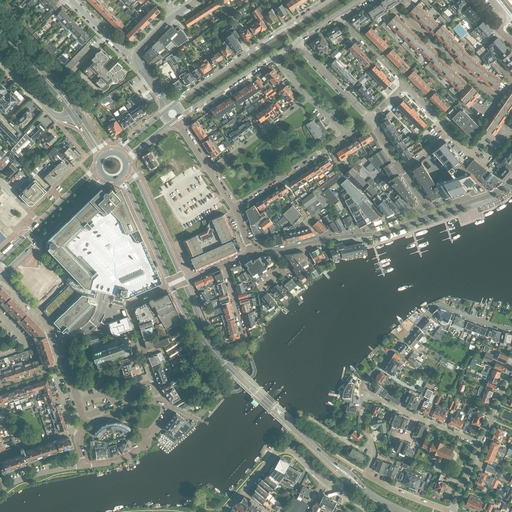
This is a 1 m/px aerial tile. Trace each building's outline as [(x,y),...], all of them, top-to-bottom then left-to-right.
[(49,11),(43,17),(46,19),(53,12),(53,13),(58,8),(57,8),(56,7),(55,6),(56,4),(52,0),(46,6),(50,10),(49,11)] [(441,26),(427,12),(418,4),(416,7),(412,3),(410,0),(379,0),(380,0),(380,1),(381,2),(369,10),(368,9),(367,9),(367,10),(367,11),(369,13),(374,21),(389,12),(388,11),(395,6),(401,2),(406,9),(410,14),(411,12),(414,15),(413,16),(415,18),(414,19),(415,20),(416,20),(418,21),(419,20),(426,27),(425,27),(427,29),(426,30),(426,31),(427,31),(428,31),(430,32),(431,31),(434,34),(433,35),(433,36),(436,33),(439,36),(438,37),(439,39),(439,40),(439,41),(440,41),(441,41),(443,42),(444,41),(447,44),(445,46),(445,47),(446,46),(450,49),(448,50),(450,51),(450,52),(450,53),(451,53),(452,53),(454,55),(455,54),(458,56),(455,59),(456,59),(457,58),(460,61),(459,62),(461,64),(460,65),(461,65),(461,66),(462,66),(462,65),(464,67),(465,66),(468,69),(467,70),(468,71),(469,71),(470,70),(473,73),(472,74),(474,75),(474,76),(474,77),(475,77),(476,77),(478,78),(479,77),(483,79),(482,81),(483,80),(486,82),(486,83),(488,85),(487,85),(487,86),(488,87),(489,87),(489,86),(491,88),(492,86),(496,89),(495,90),(502,81),(480,64),(476,61),(475,61),(464,50),(465,49),(453,37),(454,36),(442,25),(441,26)] [(459,0),(454,4),(452,7),(458,14),(460,13),(463,11),(465,9),(466,8),(464,5),(466,3),(466,2),(464,0),(459,0)] [(216,1),(211,5),(214,10),(219,6),(216,1)] [(290,11),(295,8),(290,1),(286,4),(290,11)] [(440,4),(436,9),(441,15),(446,10),(440,4)] [(211,5),(205,8),(209,13),(214,10),(211,5)] [(284,15),(287,13),(281,5),(275,8),(281,17),(281,16),(282,17),(284,15)] [(155,6),(151,10),(156,15),(160,11),(155,6)] [(259,6),(256,8),(257,10),(262,17),(264,16),(265,16),(267,20),(268,20),(270,22),(269,22),(270,24),(271,24),(272,24),(275,22),(275,21),(276,21),(275,20),(275,19),(276,19),(276,18),(275,17),(272,13),(274,12),(271,9),(270,10),(267,12),(267,13),(265,15),(262,10),(259,6)] [(460,13),(459,14),(461,17),(465,13),(467,16),(473,10),(472,9),(471,8),(469,6),(463,12),(463,11),(460,13)] [(58,8),(53,13),(54,13),(56,15),(56,16),(60,20),(66,14),(62,10),(60,11),(59,9),(58,9),(58,8)] [(205,8),(200,12),(203,16),(209,13),(205,8)] [(266,28),(264,24),(260,19),(262,17),(257,9),(254,11),(252,12),(258,21),(255,24),(260,32),(266,28)] [(153,19),(156,15),(151,10),(148,14),(153,19)] [(473,10),(467,16),(474,24),(480,19),(478,16),(476,13),(475,11),(474,11),(473,10)] [(200,12),(195,15),(198,20),(203,16),(200,12)] [(358,14),(356,16),(361,22),(363,23),(364,26),(366,24),(365,22),(370,18),(366,13),(363,14),(361,12),(360,12),(359,13),(358,14)] [(445,13),(442,16),(449,22),(451,20),(445,13)] [(66,14),(60,20),(65,24),(71,19),(66,14)] [(149,22),(153,19),(148,14),(144,18),(149,22)] [(195,15),(190,18),(193,23),(194,25),(197,24),(195,22),(198,20),(195,15)] [(402,20),(400,19),(396,15),(388,24),(394,30),(418,52),(419,51),(430,62),(429,63),(441,74),(453,85),(459,91),(460,90),(464,94),(460,98),(469,107),(469,106),(468,105),(471,102),(472,103),(474,101),(474,102),(475,102),(476,101),(476,100),(475,100),(480,94),(462,77),(463,77),(463,76),(462,76),(462,75),(461,76),(459,74),(458,75),(451,69),(452,68),(450,66),(451,66),(451,65),(450,64),(449,64),(449,65),(439,55),(440,53),(440,52),(439,52),(438,52),(436,51),(435,52),(429,45),(430,44),(428,43),(428,42),(428,41),(427,41),(425,42),(415,33),(415,32),(416,32),(415,31),(414,31),(412,30),(411,31),(404,24),(405,23),(403,22),(404,21),(404,20),(403,20),(402,20)] [(361,22),(356,16),(354,17),(352,18),(352,19),(351,19),(356,26),(361,22)] [(145,26),(149,22),(144,18),(140,21),(145,26)] [(190,18),(184,22),(187,27),(193,23),(190,18)] [(65,24),(63,27),(67,31),(69,29),(75,23),(71,19),(65,24)] [(142,30),(145,26),(140,21),(137,25),(142,30)] [(488,27),(487,26),(486,24),(485,23),(484,23),(484,22),(471,33),(476,38),(481,34),(484,38),(486,37),(487,38),(492,33),(491,32),(492,32),(487,27),(488,27)] [(75,23),(69,29),(74,33),(79,27),(75,23)] [(460,23),(454,28),(453,29),(462,38),(464,36),(468,33),(460,23)] [(34,31),(28,24),(25,27),(32,34),(34,31)] [(251,35),(249,32),(246,29),(240,33),(234,24),(232,26),(235,30),(239,37),(241,36),(245,42),(249,39),(251,37),(250,35),(251,35)] [(260,32),(255,24),(250,27),(254,34),(259,31),(260,32)] [(138,33),(142,30),(137,25),(133,29),(138,33)] [(79,27),(74,33),(78,38),(84,32),(79,27)] [(170,51),(187,40),(188,39),(184,34),(182,32),(183,32),(178,27),(175,29),(172,27),(159,41),(165,47),(170,51)] [(331,32),(328,34),(329,35),(328,36),(329,37),(330,37),(331,38),(330,39),(332,41),(336,38),(342,34),(341,32),(338,27),(331,31),(331,32)] [(367,32),(366,34),(370,38),(376,33),(377,31),(376,29),(374,31),(371,28),(367,32)] [(134,37),(138,33),(133,29),(129,32),(134,37)] [(236,39),(239,37),(235,30),(230,34),(230,35),(225,38),(234,51),(241,47),(236,39)] [(35,32),(32,35),(39,41),(42,39),(35,32)] [(78,38),(76,40),(82,46),(85,43),(90,38),(88,36),(84,32),(78,38)] [(131,41),(134,37),(129,32),(126,36),(131,41)] [(376,33),(370,38),(374,42),(380,37),(376,33)] [(321,56),(324,53),(323,51),(329,48),(326,44),(327,44),(324,38),(323,39),(322,37),(312,44),(315,48),(315,47),(319,54),(320,53),(321,56)] [(380,37),(374,42),(379,46),(384,41),(380,37)] [(349,38),(343,44),(346,47),(352,41),(349,38)] [(478,51),(477,52),(483,58),(488,64),(489,66),(492,63),(493,62),(494,62),(508,49),(504,45),(505,44),(503,42),(502,43),(498,38),(489,46),(487,48),(489,52),(486,55),(480,49),(478,51)] [(231,53),(228,48),(230,46),(226,40),(223,42),(224,43),(219,47),(220,49),(220,50),(224,57),(231,53)] [(43,47),(48,51),(53,46),(52,45),(53,44),(50,41),(49,42),(48,41),(43,47)] [(165,47),(159,41),(152,48),(163,58),(159,54),(165,47)] [(384,41),(379,46),(383,51),(388,45),(384,41)] [(69,70),(91,49),(86,44),(65,66),(69,70)] [(348,59),(359,48),(354,44),(349,49),(351,52),(350,53),(350,54),(346,57),(348,59)] [(406,45),(404,47),(411,54),(413,52),(406,45)] [(54,46),(53,46),(48,51),(52,55),(57,50),(56,49),(57,48),(54,46)] [(163,58),(152,48),(144,57),(150,66),(163,58)] [(357,58),(363,52),(359,48),(348,59),(349,60),(353,56),(356,59),(357,58)] [(333,58),(340,52),(337,49),(331,56),(333,58)] [(511,72),(511,52),(509,49),(498,59),(511,73),(511,72)] [(111,58),(109,56),(108,57),(105,55),(106,54),(106,53),(105,54),(101,50),(98,52),(97,52),(95,54),(96,55),(91,59),(93,61),(84,71),(87,75),(89,73),(93,76),(92,76),(93,77),(96,73),(98,74),(96,75),(98,77),(99,76),(101,77),(97,81),(101,84),(99,86),(103,90),(114,79),(116,82),(119,78),(120,79),(123,77),(122,76),(125,72),(121,68),(122,67),(117,62),(109,71),(103,66),(111,58)] [(393,50),(387,55),(392,59),(397,54),(393,50)] [(212,51),(206,55),(211,64),(213,63),(214,64),(218,61),(214,55),(212,51)] [(218,52),(214,55),(218,61),(223,58),(218,52)] [(367,57),(363,52),(357,58),(360,60),(358,62),(359,62),(357,64),(358,65),(360,64),(362,62),(367,57)] [(179,53),(174,56),(177,62),(182,58),(179,53)] [(172,54),(167,57),(168,60),(167,60),(171,66),(177,62),(174,56),(172,54)] [(397,54),(392,59),(396,64),(401,58),(397,54)] [(60,56),(58,58),(64,64),(69,60),(67,58),(66,58),(63,55),(61,57),(60,56)] [(371,61),(367,57),(362,62),(366,66),(364,68),(366,70),(370,66),(368,64),(371,61)] [(401,58),(396,64),(400,68),(405,62),(401,58)] [(202,61),(201,62),(207,71),(212,68),(206,59),(203,61),(204,63),(203,63),(202,61)] [(336,70),(342,65),(339,62),(337,59),(331,65),(336,70)] [(405,62),(400,68),(405,72),(410,67),(408,65),(410,62),(408,60),(405,62)] [(202,74),(207,71),(201,62),(199,63),(201,65),(197,67),(202,74)] [(342,76),(347,70),(345,67),(344,67),(342,65),(336,70),(342,76)] [(376,66),(369,72),(373,76),(380,70),(376,66)] [(430,68),(428,70),(435,76),(437,74),(430,68)] [(190,70),(196,78),(201,75),(196,69),(193,71),(192,69),(190,70)] [(272,70),(265,75),(268,78),(266,80),(268,82),(270,81),(277,75),(272,70)] [(352,76),(350,73),(347,70),(342,76),(347,81),(352,76)] [(380,70),(373,76),(377,80),(384,73),(380,70)] [(413,81),(418,76),(414,71),(409,77),(413,81)] [(190,82),(184,73),(183,72),(179,75),(185,85),(190,82)] [(185,72),(184,73),(190,82),(195,79),(190,72),(186,74),(185,72)] [(384,73),(377,80),(381,84),(388,77),(384,73)] [(277,75),(270,81),(272,83),(271,84),(273,86),(281,80),(277,75)] [(355,78),(352,76),(347,81),(352,86),(358,80),(355,78)] [(417,85),(423,80),(418,76),(413,81),(417,85)] [(388,77),(381,84),(385,88),(392,81),(388,77)] [(257,79),(257,80),(255,82),(261,89),(263,86),(257,79)] [(174,83),(172,84),(175,90),(176,89),(178,88),(177,88),(178,88),(179,90),(183,87),(178,80),(176,81),(174,83)] [(421,89),(427,84),(423,80),(417,85),(421,89)] [(0,107),(3,111),(5,113),(5,112),(10,108),(11,109),(13,107),(14,108),(21,101),(11,91),(10,93),(10,92),(9,93),(6,91),(5,90),(6,89),(0,82),(0,107)] [(252,83),(247,86),(252,94),(257,91),(252,83)] [(431,88),(427,84),(421,89),(426,94),(431,88)] [(247,86),(243,89),(248,97),(252,94),(247,86)] [(281,93),(284,97),(290,91),(286,86),(278,93),(280,95),(281,93)] [(362,86),(357,91),(361,95),(367,90),(362,86)] [(367,90),(361,95),(366,100),(371,95),(374,92),(371,89),(370,88),(370,87),(367,90)] [(243,89),(238,92),(243,100),(248,97),(243,89)] [(440,96),(443,93),(445,91),(443,89),(438,94),(436,92),(430,98),(434,102),(440,96)] [(503,124),(511,111),(511,89),(509,94),(508,94),(507,94),(507,95),(508,95),(508,96),(500,107),(499,107),(498,107),(498,108),(498,109),(499,109),(493,117),(490,121),(490,120),(489,121),(489,122),(489,123),(485,128),(495,135),(503,124)] [(295,96),(290,91),(284,97),(282,98),(287,103),(295,96)] [(238,92),(233,95),(239,103),(243,100),(238,92)] [(371,95),(366,100),(370,104),(373,101),(374,102),(380,96),(378,93),(374,97),(371,95)] [(109,95),(101,100),(102,102),(103,102),(104,103),(109,100),(110,102),(113,101),(109,95)] [(437,105),(443,99),(440,96),(434,102),(437,105)] [(229,98),(224,101),(230,109),(234,106),(229,98)] [(441,109),(447,103),(443,99),(437,105),(441,109)] [(404,100),(398,107),(402,111),(408,104),(404,100)] [(224,101),(220,104),(225,112),(230,109),(224,101)] [(275,112),(273,110),(276,108),(272,103),(265,109),(270,115),(275,112)] [(450,107),(447,103),(441,109),(444,112),(450,107)] [(100,104),(94,109),(97,112),(102,106),(100,104)] [(142,115),(146,112),(140,104),(138,105),(139,106),(137,107),(142,115)] [(220,104),(215,107),(221,115),(225,112),(220,104)] [(408,104),(402,111),(405,115),(412,108),(408,104)] [(142,115),(137,107),(136,106),(135,107),(136,108),(134,110),(139,117),(142,115)] [(215,107),(211,110),(216,118),(221,115),(215,107)] [(412,108),(405,115),(409,119),(416,112),(412,108)] [(14,114),(11,116),(11,117),(16,122),(22,128),(32,118),(34,115),(29,109),(26,112),(22,115),(19,119),(14,114)] [(265,119),(270,115),(265,109),(260,113),(265,119)] [(462,109),(453,118),(472,138),(482,129),(464,111),(465,111),(464,110),(463,110),(462,109)] [(135,120),(139,117),(134,110),(132,111),(131,110),(129,111),(135,120)] [(134,121),(129,113),(128,113),(126,111),(122,114),(129,125),(134,121)] [(416,112),(409,119),(413,122),(420,116),(416,112)] [(260,122),(264,120),(265,119),(260,113),(255,116),(260,122)] [(123,128),(129,125),(122,114),(117,117),(119,120),(118,120),(123,128)] [(420,116),(413,122),(417,126),(424,119),(420,116)] [(384,122),(381,124),(384,128),(391,123),(387,117),(383,119),(384,122)] [(112,124),(107,127),(113,136),(122,130),(116,121),(113,118),(110,120),(112,124)] [(424,119),(417,126),(421,130),(428,123),(424,119)] [(193,129),(200,125),(197,120),(190,124),(193,129)] [(249,120),(244,124),(248,130),(253,127),(251,124),(252,124),(249,120)] [(330,136),(325,128),(321,121),(316,124),(314,120),(307,125),(316,139),(318,137),(321,142),(330,136)] [(17,140),(0,122),(0,134),(11,146),(17,140)] [(11,150),(10,151),(14,155),(15,154),(19,158),(35,143),(34,142),(47,129),(41,122),(36,127),(39,129),(30,138),(25,133),(24,135),(11,150)] [(391,123),(384,128),(387,132),(395,127),(394,125),(394,124),(393,122),(391,124),(391,123)] [(244,124),(239,128),(243,134),(248,130),(244,124)] [(197,134),(203,130),(200,125),(193,129),(197,134)] [(20,138),(24,135),(15,126),(13,127),(19,133),(17,135),(20,138)] [(237,129),(234,131),(239,138),(243,134),(239,128),(237,126),(235,127),(237,129)] [(395,127),(387,132),(389,136),(397,132),(395,129),(396,128),(395,127)] [(229,131),(225,134),(227,136),(228,136),(231,139),(232,139),(234,141),(239,138),(234,131),(232,129),(229,131)] [(207,135),(203,130),(197,134),(200,140),(207,135)] [(371,135),(369,132),(364,135),(369,143),(376,139),(373,134),(371,135)] [(397,132),(389,136),(392,141),(400,135),(399,134),(397,132)] [(45,133),(40,138),(43,141),(44,142),(43,144),(47,148),(49,146),(50,146),(49,145),(51,144),(57,139),(52,134),(49,137),(45,133)] [(209,138),(202,143),(205,148),(212,143),(215,142),(215,141),(211,135),(208,137),(209,138)] [(369,143),(364,135),(359,138),(364,146),(369,143)] [(400,135),(392,141),(395,145),(403,140),(400,135)] [(403,140),(395,145),(398,149),(414,139),(410,135),(403,140)] [(381,147),(376,139),(369,143),(375,151),(381,147)] [(414,139),(398,149),(400,153),(417,142),(414,139)] [(358,140),(352,143),(357,150),(360,148),(363,152),(361,154),(363,157),(367,154),(362,146),(362,147),(358,140)] [(212,143),(205,148),(209,153),(215,148),(218,147),(215,142),(212,143)] [(417,142),(400,153),(403,157),(415,150),(417,148),(420,146),(419,145),(417,142)] [(436,150),(434,152),(454,177),(440,188),(438,185),(437,185),(442,192),(445,197),(452,195),(453,195),(460,193),(473,188),(474,188),(475,189),(476,191),(485,189),(464,167),(465,166),(455,154),(450,148),(445,142),(441,145),(441,146),(438,148),(436,150)] [(352,143),(348,146),(352,153),(353,155),(358,152),(357,150),(352,143)] [(65,145),(60,150),(63,154),(66,157),(70,161),(69,163),(73,167),(74,165),(79,160),(81,159),(78,156),(79,155),(74,150),(73,151),(69,147),(68,148),(65,145)] [(348,146),(343,149),(348,156),(352,153),(348,146)] [(54,147),(41,161),(43,163),(49,157),(55,163),(54,164),(54,166),(52,166),(48,169),(51,171),(43,178),(52,187),(56,182),(58,181),(61,179),(61,178),(62,177),(73,167),(69,163),(54,147)] [(215,148),(209,153),(212,158),(219,153),(221,151),(218,147),(215,148)] [(159,153),(161,157),(164,155),(159,148),(150,153),(146,156),(146,155),(145,156),(145,157),(144,157),(148,164),(147,165),(148,166),(148,167),(149,168),(150,167),(151,168),(157,164),(153,157),(159,153)] [(343,149),(337,153),(342,161),(348,157),(348,156),(343,149)] [(511,149),(502,163),(503,164),(511,170),(511,149)] [(383,150),(368,159),(372,163),(378,169),(379,170),(381,169),(391,162),(383,150)] [(415,150),(403,157),(406,162),(413,157),(410,153),(415,150)] [(328,159),(323,162),(329,171),(331,170),(330,168),(334,165),(332,162),(331,163),(328,159)] [(482,177),(483,176),(487,171),(474,159),(466,168),(472,173),(475,176),(476,175),(482,182),(490,190),(489,190),(490,190),(491,191),(494,188),(484,179),(482,177)] [(329,171),(323,162),(319,165),(324,174),(325,174),(329,171)] [(381,169),(379,170),(383,174),(394,167),(391,162),(381,169)] [(511,171),(503,164),(502,163),(501,162),(497,166),(499,168),(495,172),(500,176),(506,181),(511,173),(511,171)] [(372,163),(367,168),(370,172),(374,169),(376,171),(378,169),(372,163)] [(432,202),(444,197),(435,182),(422,163),(411,170),(432,202)] [(12,165),(10,166),(4,172),(6,174),(6,175),(7,176),(8,176),(8,177),(16,169),(12,165)] [(324,174),(319,165),(314,168),(318,175),(319,177),(324,174)] [(394,167),(383,174),(384,176),(389,181),(399,175),(394,167)] [(318,175),(314,168),(309,171),(313,178),(318,175)] [(367,183),(352,169),(352,168),(346,174),(344,176),(347,179),(357,188),(359,190),(367,183)] [(496,188),(502,182),(488,170),(487,171),(483,176),(486,179),(496,188)] [(313,178),(309,171),(304,174),(309,181),(313,178)] [(349,231),(357,227),(351,216),(345,206),(344,207),(343,205),(342,205),(339,201),(340,201),(330,188),(335,184),(335,185),(340,181),(343,182),(347,179),(344,176),(340,172),(319,188),(319,189),(313,193),(318,199),(325,208),(327,211),(333,207),(339,216),(341,215),(343,220),(349,231)] [(309,181),(304,174),(299,177),(304,184),(309,181)] [(399,175),(389,181),(395,187),(413,207),(418,203),(399,175)] [(384,176),(378,181),(383,187),(388,183),(389,181),(384,176)] [(304,184),(299,177),(295,181),(299,187),(304,184)] [(371,178),(367,182),(370,186),(378,194),(384,201),(385,200),(395,212),(395,213),(401,211),(394,204),(388,197),(387,195),(375,182),(371,178)] [(32,206),(47,192),(35,179),(19,195),(29,206),(30,205),(31,205),(32,206)] [(371,208),(373,207),(375,205),(368,198),(359,190),(357,188),(347,179),(343,182),(342,184),(347,191),(352,197),(355,200),(360,205),(359,205),(362,209),(364,212),(371,221),(380,217),(371,208)] [(300,189),(299,187),(295,181),(290,184),(295,192),(300,189)] [(285,186),(280,189),(284,195),(289,192),(285,186)] [(371,198),(376,192),(369,186),(364,192),(371,198)] [(69,286),(43,310),(60,328),(59,329),(61,331),(62,331),(63,332),(64,331),(66,333),(72,331),(73,331),(74,330),(75,330),(76,329),(77,329),(78,328),(79,328),(80,327),(81,326),(82,326),(83,325),(84,325),(84,324),(85,324),(92,332),(93,331),(96,328),(98,325),(101,322),(105,324),(108,323),(128,316),(124,306),(125,302),(126,298),(162,283),(153,264),(148,251),(135,222),(129,209),(120,188),(115,193),(111,189),(109,192),(108,191),(107,191),(106,191),(105,191),(104,191),(104,192),(101,189),(74,214),(69,219),(69,220),(48,240),(50,242),(49,243),(49,244),(49,245),(49,246),(50,247),(48,249),(63,265),(73,275),(72,277),(71,277),(70,278),(70,277),(69,277),(68,277),(67,277),(67,278),(66,278),(66,279),(66,280),(67,281),(66,281),(67,282),(66,283),(67,284),(69,286)] [(284,195),(280,189),(275,192),(280,198),(284,195)] [(389,194),(387,195),(388,197),(394,204),(395,203),(402,211),(407,209),(407,208),(394,194),(396,192),(394,189),(389,194)] [(367,223),(371,221),(364,212),(362,209),(359,205),(360,205),(355,200),(352,197),(347,191),(342,194),(360,227),(367,223)] [(280,198),(275,192),(271,195),(275,202),(276,204),(281,201),(280,198)] [(396,192),(394,194),(407,208),(407,209),(412,207),(411,206),(401,195),(400,196),(396,192)] [(336,225),(327,211),(325,208),(318,199),(313,193),(302,201),(307,207),(312,214),(316,211),(322,215),(324,217),(331,231),(340,233),(336,225)] [(275,202),(271,195),(266,198),(270,205),(275,202)] [(387,216),(394,213),(384,201),(379,195),(373,199),(376,202),(376,203),(387,216)] [(270,205),(266,198),(261,201),(265,208),(270,205)] [(265,208),(261,201),(259,202),(258,202),(257,203),(257,204),(256,204),(260,211),(265,208)] [(264,237),(264,235),(254,224),(261,218),(266,214),(264,212),(260,214),(255,205),(246,211),(256,238),(264,237)] [(375,205),(373,207),(382,217),(384,216),(375,205)] [(313,231),(301,217),(303,216),(293,206),(284,214),(283,214),(284,215),(284,216),(287,219),(293,226),(295,228),(297,230),(295,232),(299,237),(300,236),(302,239),(316,235),(313,231)] [(274,225),(284,216),(284,215),(283,214),(284,214),(279,210),(277,212),(279,214),(272,222),(268,217),(273,214),(271,211),(269,213),(266,214),(261,218),(254,224),(264,235),(266,234),(264,231),(269,227),(272,232),(277,228),(276,227),(274,225)] [(235,238),(227,220),(225,214),(210,221),(206,231),(183,241),(183,242),(192,262),(190,262),(193,268),(192,268),(193,270),(195,269),(196,272),(197,271),(196,271),(202,269),(203,269),(203,268),(207,266),(207,267),(208,266),(212,264),(213,264),(212,264),(217,262),(218,262),(217,262),(222,260),(227,258),(227,257),(232,255),(232,256),(232,255),(236,254),(237,254),(236,251),(240,249),(240,247),(239,248),(236,242),(237,241),(236,238),(235,238)] [(280,225),(287,219),(284,216),(277,222),(280,225)] [(341,233),(347,230),(340,218),(335,221),(341,233)] [(320,234),(328,229),(327,227),(319,220),(313,227),(320,234)] [(298,238),(299,237),(295,232),(297,230),(295,228),(293,226),(283,228),(284,233),(285,234),(287,243),(300,240),(298,238)] [(278,231),(277,231),(280,245),(285,243),(284,236),(281,233),(278,234),(278,231)] [(330,256),(329,257),(330,258),(331,259),(332,259),(333,259),(342,256),(342,259),(343,259),(344,260),(345,259),(346,258),(345,257),(362,254),(362,253),(366,252),(365,248),(365,247),(365,246),(363,247),(362,244),(345,247),(344,245),(343,246),(342,243),(335,245),(336,249),(330,251),(331,254),(330,255),(330,256)] [(315,263),(324,258),(325,260),(328,259),(324,251),(321,253),(319,248),(316,250),(316,249),(312,251),(313,252),(310,253),(315,263)] [(293,255),(292,255),(299,264),(306,274),(307,276),(315,270),(309,260),(309,261),(308,261),(303,252),(293,254),(293,255)] [(287,254),(284,255),(288,260),(290,262),(291,265),(294,268),(293,269),(301,280),(307,276),(306,274),(299,264),(292,255),(293,255),(293,254),(292,254),(287,254)] [(264,256),(259,257),(266,267),(269,269),(272,271),(276,267),(274,264),(275,264),(269,256),(264,256)] [(266,267),(259,257),(257,258),(256,258),(251,259),(248,261),(248,260),(239,263),(241,265),(241,266),(245,270),(245,271),(250,279),(251,281),(253,284),(257,280),(255,278),(260,275),(261,276),(262,275),(261,274),(269,269),(266,267)] [(241,266),(241,265),(239,265),(238,263),(229,266),(231,271),(232,274),(241,271),(242,273),(245,271),(245,270),(241,266)] [(53,275),(55,273),(47,264),(43,268),(48,273),(46,275),(52,281),(55,278),(53,275)] [(316,264),(313,265),(316,271),(319,275),(321,273),(316,264)] [(220,269),(213,273),(216,279),(217,282),(219,281),(220,282),(223,280),(223,279),(221,271),(220,269)] [(239,282),(242,281),(249,278),(245,272),(237,277),(239,282)] [(213,273),(207,275),(212,284),(212,285),(213,284),(212,281),(216,279),(213,273)] [(207,275),(202,278),(205,285),(207,288),(212,285),(212,284),(207,275)] [(195,281),(194,283),(199,293),(204,291),(204,289),(202,286),(205,285),(202,278),(195,281)] [(288,281),(285,278),(281,282),(289,291),(296,285),(291,279),(288,281)] [(49,290),(55,284),(52,281),(46,287),(49,290)] [(215,285),(213,286),(214,289),(214,291),(225,287),(224,282),(217,284),(214,285),(215,285)] [(243,282),(235,285),(237,294),(245,291),(244,289),(247,288),(246,284),(243,285),(243,282)] [(288,292),(282,286),(281,285),(279,287),(277,284),(271,290),(274,293),(276,296),(280,300),(282,297),(283,298),(285,296),(285,295),(286,294),(285,294),(288,292)] [(45,332),(2,287),(1,288),(0,287),(0,303),(33,337),(35,340),(42,364),(44,364),(45,367),(53,364),(53,361),(54,361),(45,332)] [(225,287),(214,291),(215,293),(216,296),(220,295),(227,293),(225,287)] [(199,293),(199,294),(203,302),(207,301),(207,302),(210,301),(208,299),(206,294),(204,291),(199,293)] [(182,323),(169,293),(153,300),(153,299),(152,299),(151,299),(150,300),(149,301),(149,302),(151,305),(166,330),(182,323)] [(219,298),(214,300),(214,302),(218,301),(228,298),(227,294),(226,293),(218,296),(219,298)] [(276,303),(268,294),(267,293),(261,298),(264,301),(262,304),(264,306),(262,307),(262,309),(264,311),(266,311),(267,310),(268,310),(273,306),(274,306),(275,305),(275,304),(276,303)] [(218,308),(214,310),(215,312),(219,311),(219,310),(231,307),(230,302),(222,305),(222,306),(218,308)] [(155,317),(147,303),(140,307),(140,306),(135,308),(135,310),(136,314),(139,322),(155,317)] [(244,305),(241,306),(243,313),(252,311),(250,303),(244,305)] [(449,328),(452,321),(450,319),(452,314),(446,311),(441,308),(439,307),(437,309),(433,313),(439,319),(438,320),(440,323),(448,326),(447,327),(449,328)] [(253,311),(243,314),(247,328),(252,327),(251,325),(255,324),(252,314),(254,314),(254,312),(253,311)] [(225,314),(221,315),(223,321),(225,320),(233,317),(234,317),(232,312),(225,314)] [(466,322),(464,320),(465,319),(456,315),(453,323),(461,326),(460,329),(462,331),(466,322)] [(128,316),(108,324),(109,327),(112,335),(114,334),(119,333),(125,331),(132,328),(129,321),(128,316)] [(155,317),(139,322),(138,323),(140,328),(157,323),(156,317),(155,317)] [(424,322),(420,327),(425,330),(425,329),(427,331),(430,327),(433,323),(427,318),(424,322)] [(225,329),(221,330),(221,331),(236,327),(234,322),(224,325),(225,329)] [(155,326),(161,340),(155,342),(154,338),(144,341),(147,349),(155,346),(156,348),(163,345),(171,359),(192,350),(179,329),(166,334),(161,323),(155,326)] [(473,323),(468,334),(471,334),(471,333),(474,335),(475,332),(478,325),(473,323)] [(153,325),(140,329),(144,340),(156,336),(153,325)] [(221,331),(220,332),(221,336),(224,335),(223,333),(226,332),(226,331),(228,331),(229,335),(237,332),(236,327),(221,331)] [(480,333),(478,338),(480,339),(481,337),(484,338),(487,329),(482,327),(480,333)] [(416,332),(413,335),(419,340),(421,342),(422,341),(423,342),(425,342),(426,341),(426,339),(422,336),(424,333),(419,329),(416,332)] [(487,336),(490,337),(492,338),(490,342),(493,342),(494,340),(496,331),(492,329),(491,331),(489,330),(487,336)] [(494,340),(494,341),(498,343),(499,341),(501,341),(502,334),(501,333),(501,332),(496,331),(494,340)] [(433,337),(441,341),(444,336),(436,332),(433,337)] [(508,343),(510,333),(503,332),(502,334),(501,341),(508,343)] [(97,334),(85,338),(87,345),(89,344),(92,353),(95,362),(96,361),(98,369),(98,370),(100,370),(99,369),(115,364),(114,360),(114,359),(117,358),(118,358),(118,359),(118,358),(121,357),(121,358),(122,357),(130,354),(130,355),(131,355),(131,354),(132,354),(132,353),(131,353),(130,352),(130,351),(132,351),(132,350),(131,347),(130,348),(130,347),(130,346),(131,346),(130,344),(130,343),(129,344),(129,343),(128,339),(127,340),(126,340),(126,338),(127,337),(126,337),(125,337),(125,336),(124,336),(124,337),(121,338),(120,338),(120,339),(119,339),(120,339),(119,339),(119,340),(117,340),(116,340),(116,341),(115,341),(116,341),(113,342),(112,341),(112,342),(109,343),(108,343),(108,342),(105,343),(103,340),(104,340),(103,337),(103,334),(102,333),(97,334)] [(410,339),(407,342),(413,347),(416,344),(416,343),(419,345),(422,343),(421,342),(419,340),(413,335),(410,339)] [(407,347),(403,343),(398,350),(402,354),(406,349),(409,351),(411,349),(408,346),(407,347)] [(161,352),(149,357),(152,366),(164,361),(164,362),(166,361),(161,352)] [(396,352),(392,357),(399,362),(402,364),(403,361),(405,362),(406,360),(396,352)] [(484,358),(483,360),(490,361),(492,362),(493,360),(492,359),(493,355),(486,352),(484,358)] [(505,363),(508,356),(500,352),(499,354),(499,353),(497,357),(498,358),(497,359),(505,363)] [(413,353),(411,355),(424,364),(426,360),(424,359),(423,359),(422,359),(413,353)] [(418,361),(410,356),(407,360),(415,366),(418,361)] [(126,359),(121,361),(122,362),(124,370),(124,371),(124,372),(124,374),(125,375),(139,371),(137,365),(137,363),(136,363),(136,361),(133,362),(132,359),(131,359),(131,357),(126,359)] [(399,368),(402,364),(399,362),(392,357),(392,358),(391,358),(390,359),(390,361),(388,364),(400,371),(401,370),(399,368)] [(454,368),(456,362),(442,357),(439,363),(454,368)] [(180,358),(172,362),(173,366),(182,362),(180,358)] [(38,369),(40,369),(37,360),(34,361),(33,361),(32,361),(35,370),(35,372),(38,371),(38,369)] [(494,368),(502,371),(504,365),(494,361),(494,362),(496,363),(494,368)] [(20,375),(25,373),(22,364),(21,362),(16,364),(20,375)] [(15,377),(20,375),(16,364),(12,365),(12,367),(15,377)] [(400,371),(388,364),(387,366),(385,366),(385,368),(385,369),(384,369),(394,376),(396,372),(397,371),(399,373),(400,371)] [(168,383),(164,372),(161,365),(153,368),(160,387),(168,383)] [(10,378),(8,370),(7,367),(2,368),(6,380),(10,378)] [(487,372),(487,373),(488,373),(499,377),(501,372),(493,369),(489,367),(487,372)] [(380,371),(375,379),(382,384),(382,385),(386,387),(390,382),(387,380),(390,376),(387,375),(380,371)] [(482,371),(481,374),(486,376),(486,379),(488,380),(496,383),(499,377),(488,373),(487,373),(482,371)] [(163,392),(172,386),(182,381),(186,378),(184,374),(168,383),(160,387),(163,392)] [(347,402),(352,403),(353,403),(353,402),(353,400),(353,399),(353,398),(353,396),(353,395),(354,393),(355,393),(355,394),(355,393),(355,392),(355,391),(355,390),(355,388),(355,387),(355,386),(355,385),(355,384),(355,383),(356,383),(356,382),(357,380),(356,380),(353,377),(348,382),(347,383),(347,385),(346,386),(345,387),(346,387),(343,401),(347,402)] [(43,388),(47,380),(42,382),(41,380),(37,381),(38,383),(35,384),(37,389),(40,388),(40,389),(43,388)] [(49,385),(47,380),(43,388),(44,390),(45,390),(46,393),(51,392),(50,389),(52,389),(50,385),(49,385)] [(484,386),(486,387),(494,390),(496,384),(486,380),(484,386)] [(37,389),(35,384),(31,385),(33,394),(37,393),(39,393),(37,389)] [(384,398),(385,396),(389,391),(378,384),(373,391),(383,398),(384,398)] [(180,399),(172,386),(163,392),(173,404),(180,399)] [(29,396),(26,387),(21,389),(24,399),(29,397),(29,396)] [(429,402),(433,394),(434,391),(427,388),(427,389),(424,387),(422,392),(426,394),(425,396),(428,398),(427,401),(426,401),(424,403),(420,411),(424,413),(429,402)] [(481,393),(491,397),(493,391),(485,388),(483,392),(481,392),(481,393)] [(24,399),(21,389),(16,390),(19,400),(24,399)] [(408,392),(405,399),(404,402),(404,403),(404,404),(410,407),(415,395),(419,397),(420,394),(409,389),(408,392)] [(19,400),(16,390),(11,392),(14,402),(19,400)] [(403,390),(400,396),(405,399),(408,392),(403,390)] [(393,401),(398,405),(401,400),(389,391),(385,396),(393,401)] [(14,402),(11,392),(6,393),(9,402),(10,404),(14,402)] [(415,395),(410,407),(416,409),(420,400),(423,400),(425,396),(424,396),(425,394),(421,392),(421,394),(420,394),(419,397),(415,395)] [(477,394),(482,396),(480,399),(488,402),(491,397),(481,393),(478,392),(478,393),(477,394)] [(429,402),(424,413),(428,414),(433,404),(432,404),(433,401),(432,401),(435,395),(433,394),(429,402)] [(183,399),(174,404),(187,410),(192,407),(188,400),(185,402),(183,399)] [(54,401),(45,404),(44,405),(45,410),(51,408),(50,408),(55,406),(54,401)] [(345,405),(343,413),(345,413),(355,415),(356,407),(352,406),(352,403),(347,402),(347,406),(345,405)] [(51,413),(60,410),(59,405),(55,406),(50,408),(51,408),(51,411),(51,413)] [(371,413),(376,415),(380,407),(374,405),(371,413)] [(438,418),(442,409),(441,409),(442,408),(436,406),(435,409),(432,416),(438,418)] [(442,409),(438,418),(443,421),(446,414),(448,411),(442,408),(442,409)] [(471,412),(469,415),(474,417),(481,420),(484,415),(485,412),(479,409),(478,412),(477,411),(475,414),(473,413),(471,412)] [(52,418),(54,417),(62,415),(60,410),(51,413),(50,413),(52,418)] [(460,413),(454,426),(460,429),(464,421),(461,420),(463,415),(462,414),(463,413),(463,412),(461,411),(460,413)] [(451,416),(448,423),(454,426),(460,413),(457,412),(456,416),(455,417),(451,416)] [(190,424),(176,413),(168,423),(163,428),(166,430),(163,434),(174,443),(177,439),(178,440),(182,433),(184,435),(192,425),(195,428),(197,425),(192,421),(190,424)] [(381,418),(382,413),(379,413),(378,420),(372,421),(374,427),(380,426),(381,433),(387,431),(384,418),(381,418)] [(388,421),(390,421),(389,422),(393,423),(391,428),(398,431),(400,426),(404,428),(408,419),(402,416),(402,415),(399,414),(399,415),(393,413),(392,414),(389,413),(388,421)] [(54,417),(52,418),(53,421),(53,423),(64,420),(62,415),(54,417)] [(472,423),(479,426),(481,420),(469,415),(468,419),(473,421),(472,423)] [(64,420),(53,423),(54,425),(55,428),(65,424),(64,420)] [(112,432),(111,422),(108,422),(104,424),(108,433),(112,432)] [(123,423),(118,422),(117,432),(121,433),(125,424),(123,423)] [(423,426),(424,425),(419,423),(414,433),(421,436),(425,426),(423,426)] [(55,431),(54,432),(55,433),(57,433),(58,432),(67,430),(65,424),(55,428),(54,428),(55,431)] [(108,433),(104,424),(100,427),(98,428),(105,435),(108,433)] [(127,425),(125,424),(121,433),(124,435),(128,434),(127,433),(131,429),(127,425)] [(465,425),(463,430),(466,431),(472,434),(472,433),(476,434),(478,430),(471,427),(471,428),(468,426),(465,425)] [(105,435),(98,428),(96,430),(93,434),(99,437),(98,438),(102,439),(102,438),(105,435)] [(495,433),(505,437),(505,436),(503,435),(505,431),(497,428),(495,433)] [(362,435),(355,429),(348,438),(352,440),(353,439),(357,442),(362,435)] [(505,437),(495,433),(492,439),(500,442),(502,438),(504,438),(505,437)] [(28,463),(70,449),(69,447),(72,446),(69,438),(57,442),(56,440),(53,441),(54,443),(25,452),(23,449),(20,450),(22,456),(0,462),(0,463),(3,471),(5,470),(6,473),(26,466),(25,462),(27,461),(28,463)] [(400,451),(404,441),(400,439),(399,440),(398,440),(394,449),(400,451)] [(451,458),(453,453),(452,453),(453,450),(446,447),(447,444),(444,443),(445,443),(436,440),(435,442),(433,441),(432,442),(425,439),(422,447),(429,450),(429,451),(431,452),(430,455),(438,458),(441,459),(442,457),(449,460),(450,457),(451,458)] [(118,441),(117,445),(118,447),(122,454),(130,449),(126,441),(126,442),(126,440),(122,442),(118,441)] [(409,443),(404,441),(400,451),(406,454),(407,452),(408,449),(410,445),(409,444),(409,443)] [(489,447),(497,451),(500,444),(492,441),(489,447)] [(103,447),(101,447),(102,458),(107,458),(111,457),(109,450),(108,447),(107,443),(103,442),(104,446),(103,446),(103,447)] [(116,445),(108,447),(109,450),(111,457),(119,454),(117,448),(116,445)] [(349,446),(347,450),(351,452),(349,454),(355,458),(359,452),(349,446)] [(486,453),(494,457),(497,451),(489,447),(486,453)] [(359,452),(355,458),(361,462),(365,456),(359,452)] [(494,457),(486,453),(484,460),(489,462),(487,465),(498,469),(499,469),(501,466),(492,462),(494,457)] [(288,466),(290,462),(280,457),(280,458),(283,459),(281,462),(278,460),(275,467),(276,467),(275,468),(272,466),(270,471),(272,472),(268,476),(277,484),(278,483),(285,476),(287,476),(286,477),(296,482),(301,472),(292,467),(291,468),(288,466)] [(376,470),(382,473),(385,474),(389,464),(380,460),(376,470)] [(389,464),(385,474),(389,475),(394,477),(398,467),(401,468),(402,466),(403,463),(397,461),(395,466),(389,464)] [(498,469),(487,465),(485,470),(495,474),(498,469)] [(406,469),(405,474),(401,472),(399,479),(402,480),(403,480),(404,480),(403,483),(406,484),(406,485),(410,486),(415,472),(406,469)] [(477,477),(492,483),(494,478),(491,477),(490,479),(486,478),(487,474),(480,471),(480,472),(479,472),(478,474),(478,475),(477,477)] [(415,472),(410,486),(413,488),(413,487),(416,488),(417,485),(419,486),(419,487),(423,488),(425,481),(422,480),(423,476),(415,472)] [(445,488),(447,483),(442,482),(445,475),(440,473),(434,488),(438,490),(438,491),(442,492),(444,488),(445,488)] [(267,475),(264,479),(272,487),(273,488),(277,484),(268,476),(267,475)] [(492,483),(477,477),(476,479),(475,480),(475,481),(475,482),(475,483),(478,484),(476,489),(482,491),(484,487),(483,486),(484,483),(491,486),(492,483)] [(264,488),(268,492),(272,487),(264,479),(263,478),(258,483),(260,484),(264,488)] [(498,484),(499,481),(494,479),(491,486),(495,488),(497,483),(498,484)] [(257,490),(265,498),(269,493),(268,492),(264,488),(260,484),(256,489),(257,490)] [(310,490),(303,486),(300,492),(307,496),(310,490)] [(263,503),(266,499),(265,498),(257,490),(253,495),(263,503)] [(319,503),(326,506),(329,498),(323,495),(319,503)] [(250,501),(244,496),(239,502),(251,511),(256,506),(255,505),(256,503),(250,499),(251,500),(250,501)] [(469,497),(466,505),(479,510),(482,502),(477,500),(478,498),(475,496),(474,499),(469,497)] [(303,511),(308,504),(295,498),(287,511),(303,511)] [(331,511),(337,502),(329,498),(326,506),(322,511),(331,511)] [(319,503),(318,502),(315,501),(311,509),(316,511),(322,511),(326,506),(319,503)] [(237,503),(233,508),(238,511),(248,511),(247,510),(237,503)]
